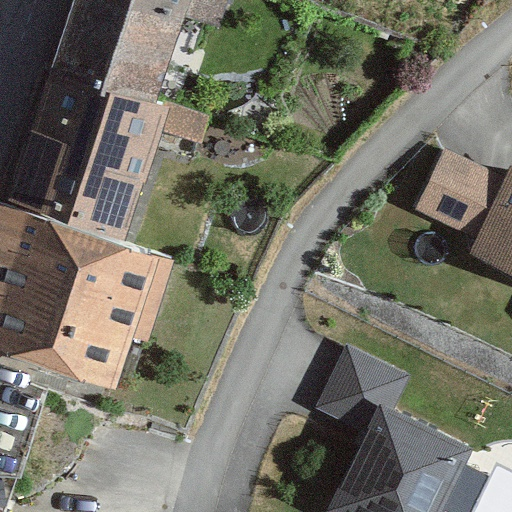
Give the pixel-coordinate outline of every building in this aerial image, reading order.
[(78,0),(58,66),(170,100),(201,0),(78,0)] [(58,66),(14,204),(139,244),(184,104),(170,100),(58,66)] [(511,150),(452,273),(511,302),(511,150)] [(5,201),(0,217),(0,346),(124,387),(139,333),(158,336),(181,256),(139,244),(14,204),(5,201)] [(373,402),(325,503),(343,511),(451,511),(479,453),(373,402)]
